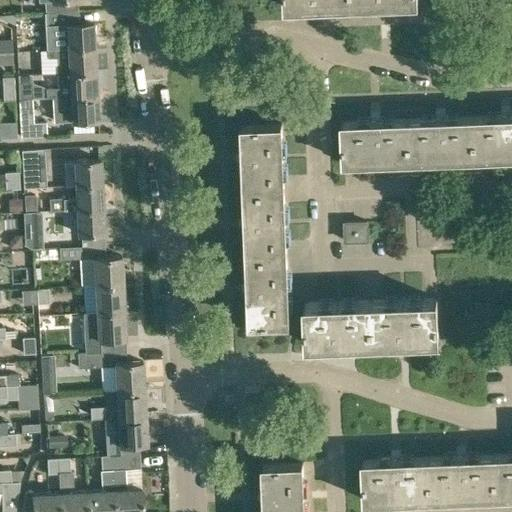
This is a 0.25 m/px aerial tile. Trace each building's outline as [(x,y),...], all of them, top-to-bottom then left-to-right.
[(77,0),(38,0),(38,1),(45,1),(46,12),(78,10),(77,0)] [(78,10),(46,12),(46,25),(66,24),(66,38),(54,38),(54,48),(94,46),(93,22),(79,23),(78,10)] [(0,14),(0,17),(15,24),(14,13),(0,14)] [(0,37),(0,50),(10,50),(9,37),(0,37)] [(94,46),(54,48),(55,48),(48,49),(48,56),(57,55),(58,72),(95,71),(94,46)] [(10,50),(0,50),(0,62),(10,63),(10,50)] [(95,71),(58,72),(59,84),(45,85),(45,97),(69,96),(96,95),(95,71)] [(32,80),(19,81),(21,97),(33,97),(32,80)] [(96,95),(69,96),(71,120),(97,119),(96,95)] [(19,110),(19,121),(19,136),(45,134),(44,109),(19,110)] [(511,154),(511,113),(472,115),(475,155),(511,154)] [(475,155),(472,115),(407,117),(409,158),(475,155)] [(409,158),(407,117),(370,118),(342,119),(343,160),(409,158)] [(242,123),(243,145),(243,152),(243,158),(244,163),(245,189),(285,188),(284,166),(283,144),(282,122),(242,123)] [(0,136),(17,136),(16,123),(0,124),(0,136)] [(22,151),(23,157),(24,187),(47,186),(46,163),(45,150),(22,151)] [(100,159),(74,161),(64,161),(65,184),(75,184),(75,185),(101,183),(100,159)] [(5,171),(6,188),(20,187),(19,170),(5,171)] [(76,196),(63,197),(49,198),(49,210),(63,209),(76,209),(103,207),(101,183),(75,185),(76,196)] [(247,255),(287,254),(285,188),(245,189),(246,218),(246,223),(246,228),(247,255)] [(35,195),(24,195),(25,210),(36,210),(35,195)] [(9,211),(20,211),(20,199),(9,199),(9,211)] [(71,237),(72,245),(105,243),(103,207),(76,209),(78,233),(81,232),(81,237),(71,237)] [(368,221),(357,222),(345,222),(346,240),(368,240),(368,221)] [(31,247),(42,247),(41,229),(23,230),(24,242),(31,247)] [(21,235),(14,236),(10,240),(10,247),(21,246),(21,235)] [(105,243),(72,245),(72,246),(81,245),(82,257),(79,258),(81,284),(94,283),(94,284),(122,282),(121,255),(105,256),(105,243)] [(289,303),(287,254),(247,255),(248,288),(248,293),(250,322),(290,320),(289,303)] [(122,282),(94,284),(96,311),(124,309),(122,282)] [(37,287),(38,314),(50,313),(48,287),(37,287)] [(438,298),(372,301),(373,341),(400,340),(405,340),(410,340),(439,339),(438,298)] [(372,301),(305,303),(307,343),(335,342),(339,342),(344,342),(373,341),(372,301)] [(124,309),(96,311),(97,338),(99,338),(100,350),(126,349),(124,309)] [(34,335),(23,336),(23,352),(35,351),(34,335)] [(126,349),(100,350),(87,351),(78,351),(78,366),(114,364),(115,388),(143,387),(142,360),(126,361),(126,349)] [(40,354),(41,369),(54,369),(53,353),(40,354)] [(0,385),(17,385),(16,372),(4,373),(0,373),(0,385)] [(17,385),(0,385),(0,397),(5,397),(5,395),(24,394),(25,399),(36,399),(35,383),(17,385)] [(90,417),(105,416),(117,415),(145,414),(143,387),(115,388),(104,389),(104,406),(89,406),(90,417)] [(51,393),(42,393),(43,405),(52,405),(51,393)] [(145,414),(117,415),(119,454),(139,453),(138,441),(146,441),(145,414)] [(37,421),(20,422),(21,431),(38,430),(37,421)] [(7,433),(0,433),(0,445),(16,444),(15,432),(7,432),(7,433)] [(66,435),(49,436),(50,447),(66,446),(66,435)] [(511,452),(493,453),(495,494),(511,493),(511,452)] [(139,453),(119,454),(111,454),(114,511),(141,511),(140,487),(126,488),(125,467),(140,467),(139,453)] [(495,494),(493,453),(466,454),(456,455),(427,456),(429,497),(495,494)] [(102,489),(86,490),(87,511),(114,511),(111,454),(100,454),(102,489)] [(69,456),(57,457),(58,472),(70,471),(69,456)] [(429,497),(427,456),(401,457),(396,457),(391,457),(362,459),(364,500),(429,497)] [(58,472),(57,457),(46,458),(47,473),(58,472)] [(263,511),(303,511),(302,462),(262,463),(263,493),(263,497),(263,501),(263,511)] [(0,481),(10,481),(9,469),(0,469),(0,481)] [(14,511),(19,481),(10,481),(0,481),(0,491),(2,491),(2,511),(14,511)] [(87,511),(86,490),(59,492),(59,511),(87,511)] [(59,511),(59,492),(32,493),(24,494),(21,510),(33,509),(32,511),(59,511)]
